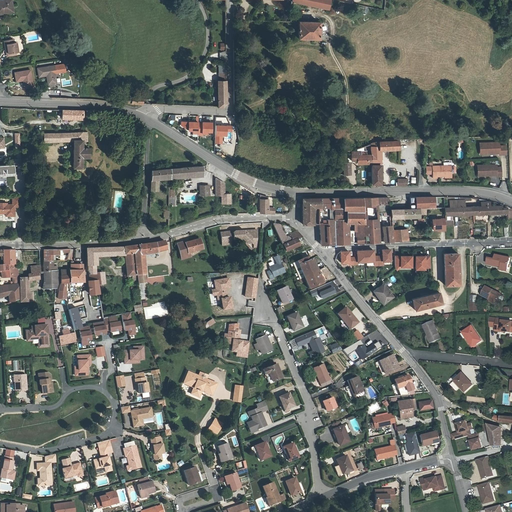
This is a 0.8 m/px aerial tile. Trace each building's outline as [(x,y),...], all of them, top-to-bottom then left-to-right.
[(335,0),(291,0),(291,1),(328,9),(328,8),(336,10),(338,1),(335,0)] [(0,19),(13,17),(11,4),(0,6),(0,19)] [(297,22),(297,38),(319,39),(319,23),(297,22)] [(4,44),(6,53),(8,53),(9,57),(18,56),(16,46),(14,47),(13,42),(4,44)] [(36,68),(38,76),(45,75),(46,85),(55,83),(53,65),(36,68)] [(29,70),(14,73),(15,82),(22,80),(24,88),(33,87),(29,70)] [(217,107),(221,108),(226,104),(225,81),(217,81),(217,107)] [(62,118),(83,119),(83,111),(62,110),(62,118)] [(212,135),(213,122),(198,121),(199,116),(192,116),(192,122),(180,121),(180,129),(192,129),(192,134),(212,135)] [(232,138),(232,125),(215,125),(214,144),(222,144),(222,138),(232,138)] [(43,133),(43,141),(73,141),(73,167),(82,167),(82,157),(90,158),(89,148),(82,148),(82,141),(87,141),(87,132),(62,133),(43,133)] [(372,163),(371,163),(371,165),(372,165),(372,186),(379,186),(379,183),(381,183),(381,165),(373,165),(373,163),(381,162),(380,150),(400,149),(399,141),(376,142),(375,143),(371,144),(371,156),(372,163)] [(486,152),(486,154),(499,154),(499,155),(507,155),(506,146),(502,146),(502,142),(479,143),(480,152),(486,152)] [(351,161),(357,161),(357,163),(371,163),(372,163),(371,156),(366,156),(366,151),(357,151),(351,151),(351,161)] [(15,168),(14,165),(0,165),(0,174),(3,174),(3,170),(6,169),(7,174),(11,173),(11,169),(15,168)] [(484,173),(484,175),(496,175),(497,176),(502,176),(502,167),(497,167),(496,165),(477,165),(478,173),(484,173)] [(172,168),(172,176),(172,179),(174,179),(174,176),(204,174),(203,166),(172,168)] [(444,176),(451,176),(451,174),(451,167),(451,166),(433,166),(433,167),(433,174),(433,178),(437,178),(437,176),(444,176)] [(172,176),(172,168),(152,170),(151,190),(158,190),(159,178),(172,176)] [(389,196),(364,197),(364,222),(364,242),(379,241),(378,205),(389,205),(390,205),(389,196)] [(21,207),(21,197),(13,197),(13,205),(8,205),(8,204),(0,204),(0,214),(7,214),(7,217),(16,216),(15,207),(21,207)] [(355,222),(364,222),(364,197),(344,198),(345,208),(347,208),(347,218),(347,221),(355,222)] [(416,208),(426,208),(435,208),(434,197),(416,197),(416,208)] [(268,200),(260,198),(259,212),(266,212),(266,206),(268,206),(268,200)] [(320,207),(320,198),(303,198),(302,207),(314,207),(318,207),(320,207)] [(314,207),(314,223),(318,223),(319,224),(320,243),(321,244),(336,244),(335,217),(335,207),(331,207),(331,198),(320,198),(320,207),(318,207),(314,207)] [(335,217),(347,218),(347,208),(345,208),(344,198),(331,198),(331,207),(335,207),(335,217)] [(490,207),(490,215),(507,214),(507,204),(502,202),(502,206),(502,207),(490,207)] [(490,207),(490,206),(481,206),(481,207),(474,207),(474,215),(479,215),(490,215),(490,207)] [(314,224),(314,223),(314,207),(302,207),(302,223),(308,224),(314,224)] [(445,208),(445,215),(449,215),(474,215),(474,207),(465,207),(450,207),(450,208),(445,208)] [(416,208),(391,209),(392,217),(420,217),(419,214),(423,214),(423,215),(426,215),(426,208),(416,208)] [(336,244),(348,243),(349,240),(349,229),(354,229),(355,222),(347,221),(347,218),(335,217),(336,244)] [(445,221),(445,219),(432,220),(432,230),(437,229),(441,229),(441,231),(446,231),(445,226),(445,221)] [(355,222),(354,229),(359,229),(359,233),(358,235),(358,242),(364,242),(364,222),(355,222)] [(283,245),(285,251),(299,245),(296,239),(302,237),(296,231),(287,234),(287,235),(285,236),(280,225),(271,224),(281,246),(283,245)] [(391,225),(383,225),(384,241),(393,241),(391,225)] [(247,233),(243,230),(234,231),(233,233),(233,234),(229,234),(229,231),(220,232),(222,245),(230,244),(230,239),(233,238),(233,240),(242,238),(253,247),(254,245),(253,246),(253,244),(256,243),(256,229),(250,229),(247,233)] [(348,243),(358,242),(358,235),(359,233),(359,229),(354,229),(349,229),(349,240),(348,243)] [(392,229),(393,241),(403,240),(402,240),(408,239),(407,229),(392,229)] [(187,253),(188,252),(199,250),(198,247),(201,247),(199,239),(184,242),(187,253)] [(137,276),(138,280),(138,283),(146,282),(142,254),(150,253),(166,249),(164,240),(158,242),(151,243),(141,245),(124,247),(125,255),(126,255),(134,254),(136,276),(137,276)] [(187,253),(184,242),(184,241),(180,242),(183,257),(189,256),(188,252),(187,253)] [(87,266),(94,266),(97,266),(96,257),(125,255),(124,247),(87,248),(87,266)] [(44,250),(45,261),(53,261),(58,261),(58,255),(60,255),(59,250),(52,250),(44,250)] [(377,257),(377,265),(382,265),(381,262),(389,261),(388,250),(381,250),(381,256),(377,257)] [(9,269),(15,269),(15,259),(12,259),(12,251),(3,251),(3,257),(3,265),(8,265),(9,269)] [(355,258),(351,258),(351,265),(355,265),(355,263),(372,262),(372,266),(377,265),(377,257),(372,257),(371,251),(355,252),(355,258)] [(351,265),(351,258),(347,258),(346,252),(338,252),(339,263),(347,263),(347,265),(351,265)] [(459,253),(444,254),(446,285),(460,284),(459,253)] [(134,254),(126,255),(128,278),(131,278),(131,277),(136,276),(134,254)] [(394,270),(400,267),(410,266),(410,255),(393,256),(393,268),(394,270)] [(423,267),(429,267),(429,255),(414,256),(415,269),(423,269),(423,267)] [(274,266),(269,268),(270,271),(266,272),(270,280),(273,279),(273,277),(285,272),(278,256),(274,257),(276,264),(274,265),(274,266)] [(317,271),(312,259),(308,260),(306,257),(292,263),(299,278),(317,271)] [(494,265),(501,266),(508,267),(509,259),(495,257),(494,265)] [(44,271),(57,271),(57,266),(53,266),(53,261),(45,261),(44,271)] [(8,265),(3,265),(0,265),(0,270),(1,270),(2,278),(14,277),(15,276),(16,276),(17,276),(18,269),(15,269),(9,269),(8,265)] [(32,274),(38,273),(40,273),(40,265),(32,266),(32,274)] [(94,266),(87,266),(87,268),(88,270),(89,275),(89,279),(89,283),(91,295),(99,294),(97,284),(95,271),(94,266)] [(326,281),(333,278),(328,266),(320,269),(326,281)] [(61,270),(61,283),(67,283),(83,282),(83,271),(71,270),(61,270)] [(95,271),(97,284),(104,284),(103,281),(104,281),(103,270),(95,271)] [(57,271),(44,271),(44,284),(43,288),(56,288),(57,271)] [(299,278),(304,290),(322,283),(317,271),(299,278)] [(28,277),(20,277),(21,301),(33,301),(32,292),(28,292),(29,280),(39,279),(38,273),(32,274),(27,275),(28,277)] [(248,277),(245,296),(256,298),(258,279),(248,277)] [(230,288),(228,279),(214,281),(215,290),(216,295),(217,300),(220,300),(222,310),(231,309),(229,298),(226,299),(224,289),(230,288)] [(312,296),(319,293),(321,298),(335,292),(330,282),(309,291),(312,296)] [(19,284),(15,284),(0,286),(0,296),(8,295),(10,302),(19,300),(19,284)] [(383,284),(373,291),(383,304),(393,297),(383,284)] [(286,286),(277,290),(282,303),(292,299),(286,286)] [(482,296),(490,299),(497,303),(502,294),(487,286),(482,296)] [(439,292),(412,298),(414,309),(442,302),(439,292)] [(101,303),(92,304),(94,320),(103,318),(101,303)] [(338,314),(347,324),(348,323),(352,327),(358,322),(346,307),(338,314)] [(74,329),(79,328),(82,327),(76,308),(69,309),(74,329)] [(129,313),(121,314),(123,327),(127,327),(128,335),(135,334),(132,320),(130,321),(129,313)] [(297,313),(288,317),(294,331),(303,327),(297,313)] [(115,316),(103,318),(104,321),(105,327),(109,326),(110,331),(120,330),(119,321),(116,321),(115,316)] [(215,323),(213,319),(207,322),(208,323),(205,324),(206,327),(215,323)] [(495,328),(495,332),(501,332),(511,333),(511,323),(502,321),(503,320),(497,319),(495,328)] [(105,327),(104,321),(92,323),(94,335),(106,333),(105,327)] [(424,325),(427,333),(429,332),(433,342),(440,338),(434,321),(424,325)] [(238,329),(239,324),(229,325),(228,334),(224,334),(223,343),(233,345),(232,352),(237,352),(237,356),(247,357),(249,341),(240,340),(241,330),(238,329)] [(46,325),(32,326),(32,331),(27,331),(27,340),(38,340),(40,339),(40,347),(48,346),(46,325)] [(82,327),(79,328),(82,345),(88,344),(88,340),(92,339),(89,325),(82,327)] [(474,330),(465,336),(472,347),(481,341),(474,330)] [(313,351),(309,353),(311,357),(325,351),(318,337),(317,337),(314,331),(296,339),(299,346),(309,341),(313,351)] [(62,336),(64,344),(77,341),(75,332),(70,334),(64,335),(62,336)] [(258,349),(260,348),(263,354),(272,350),(266,337),(264,337),(263,334),(257,337),(259,340),(257,340),(257,341),(256,342),(257,344),(256,345),(258,349)] [(372,352),(375,350),(377,348),(374,343),(367,348),(361,338),(352,343),(355,348),(356,348),(362,357),(372,352)] [(289,342),(293,351),(298,348),(293,339),(289,342)] [(336,343),(330,346),(333,353),(342,349),(336,343)] [(105,355),(103,346),(96,347),(97,356),(105,355)] [(124,364),(130,363),(129,360),(139,360),(144,359),(143,347),(137,347),(137,350),(133,350),(123,351),(124,364)] [(392,354),(382,359),(388,371),(398,366),(392,354)] [(78,369),(74,369),(75,375),(88,375),(87,364),(87,361),(90,361),(90,355),(77,355),(78,365),(78,369)] [(388,371),(382,359),(379,360),(385,372),(388,371)] [(324,364),(314,368),(321,383),(330,379),(331,379),(324,364)] [(267,376),(268,375),(270,375),(273,382),(283,378),(277,365),(264,370),(267,376)] [(47,372),(40,373),(41,380),(39,380),(39,385),(41,385),(42,394),(52,392),(51,383),(48,383),(48,379),(50,379),(51,379),(50,375),(47,372)] [(193,375),(187,373),(183,383),(193,388),(191,394),(200,397),(202,391),(212,395),(217,383),(207,379),(206,378),(205,379),(200,377),(201,376),(194,373),(193,375)] [(460,373),(453,381),(464,392),(471,385),(460,373)] [(14,375),(15,390),(26,390),(25,375),(14,375)] [(121,375),(114,376),(116,387),(123,385),(121,375)] [(348,380),(356,398),(368,392),(366,389),(365,390),(358,375),(348,380)] [(408,375),(394,379),(397,388),(411,384),(408,375)] [(143,378),(134,380),(133,380),(134,385),(136,385),(136,389),(137,394),(147,392),(145,383),(144,383),(143,378)] [(243,386),(235,385),(233,401),(241,402),(243,386)] [(290,393),(280,397),(286,410),(290,408),(295,406),(290,393)] [(338,407),(337,406),(333,396),(324,400),(328,411),(338,407)] [(413,399),(397,402),(400,418),(411,416),(410,409),(415,409),(413,399)] [(432,408),(431,401),(418,402),(419,410),(432,408)] [(259,408),(250,412),(253,417),(254,421),(258,430),(268,425),(262,413),(269,410),(265,402),(258,405),(259,408)] [(368,406),(370,413),(380,409),(378,402),(368,406)] [(129,411),(130,417),(132,417),(132,420),(131,420),(132,427),(141,425),(140,419),(151,417),(149,408),(129,411)] [(394,421),(392,413),(371,417),(372,422),(371,422),(372,427),(389,423),(389,422),(394,421)] [(356,415),(348,418),(352,434),(360,432),(356,415)] [(215,419),(208,429),(216,435),(223,424),(215,419)] [(252,432),(258,430),(254,421),(248,424),(252,432)] [(342,426),(340,421),(332,424),(334,429),(334,430),(339,445),(349,441),(343,426),(342,426)] [(459,433),(460,438),(470,436),(472,435),(471,429),(469,429),(467,421),(458,423),(460,432),(459,433)] [(488,425),(489,430),(492,446),(501,445),(500,427),(488,425)] [(397,436),(405,434),(404,426),(396,428),(397,436)] [(408,456),(420,453),(415,432),(403,435),(408,456)] [(439,444),(436,432),(421,436),(423,446),(431,445),(431,446),(439,444)] [(484,447),(479,433),(472,435),(470,436),(474,450),(484,447)] [(151,438),(152,446),(153,445),(154,450),(155,454),(154,454),(155,460),(162,459),(161,453),(164,453),(161,436),(151,438)] [(390,454),(395,453),(392,438),(387,439),(388,445),(372,448),(374,456),(381,454),(381,457),(390,455),(390,454)] [(112,452),(109,440),(97,443),(101,458),(94,460),(96,469),(105,466),(106,471),(107,472),(111,471),(112,469),(108,453),(112,452)] [(259,452),(259,453),(262,460),(272,456),(266,442),(257,446),(259,452)] [(294,442),(285,446),(290,460),(300,455),(294,442)] [(219,446),(221,454),(224,461),(234,458),(229,443),(219,446)] [(130,465),(131,469),(141,467),(136,445),(124,448),(126,456),(127,456),(130,465)] [(5,455),(4,455),(0,475),(0,476),(9,478),(10,474),(11,470),(13,457),(12,457),(5,455)] [(351,470),(345,455),(336,459),(341,474),(351,470)] [(483,470),(485,477),(494,475),(490,460),(491,460),(490,456),(478,460),(479,464),(480,464),(482,471),(483,470)] [(62,460),(64,468),(70,467),(70,466),(69,464),(71,463),(70,458),(62,460)] [(238,470),(247,467),(245,460),(236,463),(238,470)] [(39,467),(39,470),(39,478),(40,485),(51,484),(50,462),(36,463),(36,467),(39,467)] [(70,467),(64,468),(62,469),(64,478),(74,476),(73,475),(78,474),(78,475),(83,473),(80,463),(75,464),(75,466),(71,467),(71,466),(70,467)] [(195,472),(194,467),(183,471),(188,485),(198,482),(195,472)] [(237,472),(227,475),(230,482),(232,490),(242,487),(237,472)] [(426,477),(420,478),(421,484),(422,484),(424,489),(433,487),(438,486),(439,489),(444,488),(441,475),(431,478),(426,479),(426,477)] [(302,491),(296,477),(287,481),(293,495),(302,491)] [(137,484),(139,494),(147,493),(154,491),(151,480),(149,481),(140,483),(137,484)] [(283,499),(282,499),(274,481),(265,486),(270,496),(268,497),(272,506),(279,503),(278,501),(283,499)] [(485,503),(495,499),(490,481),(480,484),(485,503)] [(393,486),(383,487),(384,491),(374,492),(375,508),(379,508),(379,501),(388,501),(388,497),(394,497),(393,486)] [(109,502),(117,500),(115,490),(105,493),(106,494),(95,497),(97,507),(110,504),(109,502)] [(51,507),(51,511),(72,511),(70,502),(51,507)] [(24,511),(25,505),(20,505),(20,503),(10,503),(10,505),(7,505),(7,503),(2,503),(2,511),(24,511)] [(228,509),(228,511),(249,511),(246,503),(228,509)]
